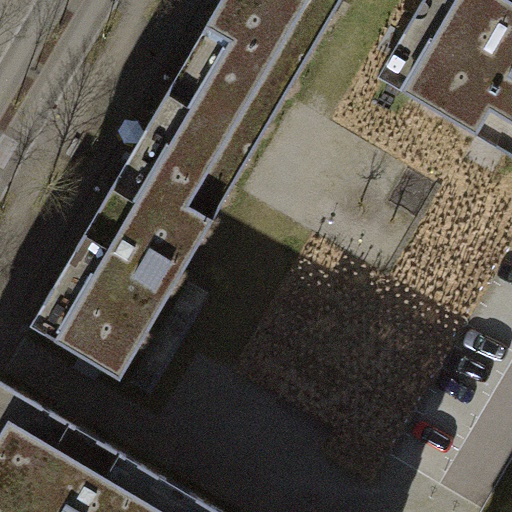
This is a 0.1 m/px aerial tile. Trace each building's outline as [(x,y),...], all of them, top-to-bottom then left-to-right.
[(222,0),(170,89),(261,142),(344,0),(222,0)] [(511,0),(423,0),(377,79),(511,157),(511,0)] [(170,89),(30,327),(121,380),(261,142),(170,89)] [(0,511),(163,511),(180,485),(70,420),(0,378),(0,511)] [(226,511),(180,485),(163,511),(226,511)]
